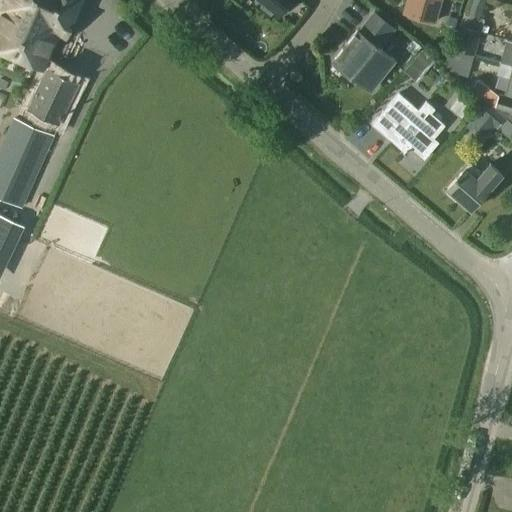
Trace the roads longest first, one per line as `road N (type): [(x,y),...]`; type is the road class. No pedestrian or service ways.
road 1 (tertiary): [(495,284),(260,85)]
road 2 (tertiary): [(458,511),(506,330)]
road 3 (tertiary): [(260,85),(170,0)]
